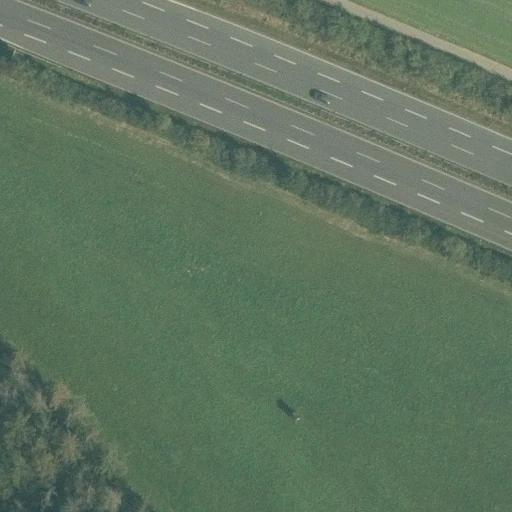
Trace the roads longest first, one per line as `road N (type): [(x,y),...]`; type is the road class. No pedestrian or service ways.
road 1 (motorway): [(0,8),(361,159)]
road 2 (motorway): [(370,106),(95,0)]
road 3 (track): [(511,81),(320,0)]
road 4 (motorway): [(361,159),(511,239)]
road 5 (motorway): [(361,159),(511,221)]
road 6 (motorway): [(511,171),(370,106)]
road 7 (motorway): [(511,149),(370,106)]
